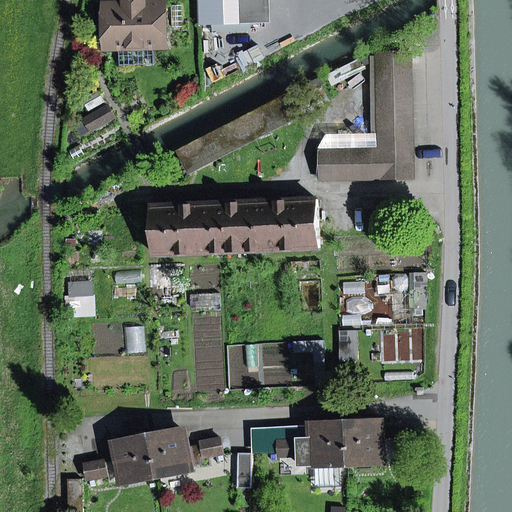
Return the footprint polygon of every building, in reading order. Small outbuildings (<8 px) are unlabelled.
[(107,6),(108,48),(166,46),(165,4),(145,5),(144,0),(126,0),(127,5),(107,6)] [(200,0),(201,26),(261,24),(259,0),(200,0)] [(259,0),(261,24),(273,23),(272,0),(259,0)] [(379,53),(380,85),(411,84),(411,53),(379,53)] [(381,149),(381,165),(413,164),(411,84),(380,85),(381,149)] [(190,171),(301,113),(291,95),(180,153),(190,171)] [(109,107),(87,120),(93,131),(115,118),(109,107)] [(321,150),(322,180),(381,179),(381,165),(381,149),(321,150)] [(381,179),(413,178),(413,164),(381,165),(381,179)] [(155,256),(321,249),(318,200),(153,207),(155,256)] [(76,314),(101,314),(100,278),(75,279),(76,314)] [(349,464),(383,463),(383,458),(382,441),(382,423),(348,424),(349,464)] [(315,461),(316,466),(349,464),(348,424),(314,426),(315,444),(315,461)] [(159,477),(192,470),(191,466),(188,449),(184,431),(151,437),(159,477)] [(398,452),(418,451),(418,436),(398,437),(398,441),(398,452)] [(125,479),(125,483),(159,477),(151,437),(118,444),(121,462),(125,479)] [(203,446),(205,457),(224,454),(221,439),(202,443),(203,446)] [(280,457),(300,456),(299,445),(299,441),(279,442),(280,457)] [(398,452),(398,441),(382,441),(383,458),(398,458),(398,452)] [(300,462),(315,461),(315,444),(299,445),(300,456),(300,462)] [(205,457),(203,446),(188,449),(191,466),(206,463),(205,457)] [(238,489),(252,489),(253,454),(239,454),(238,489)] [(89,480),(109,476),(106,465),(106,461),(86,465),(89,480)] [(110,482),(125,479),(121,462),(106,465),(109,476),(110,482)] [(69,511),(83,511),(83,479),(69,479),(69,511)]
